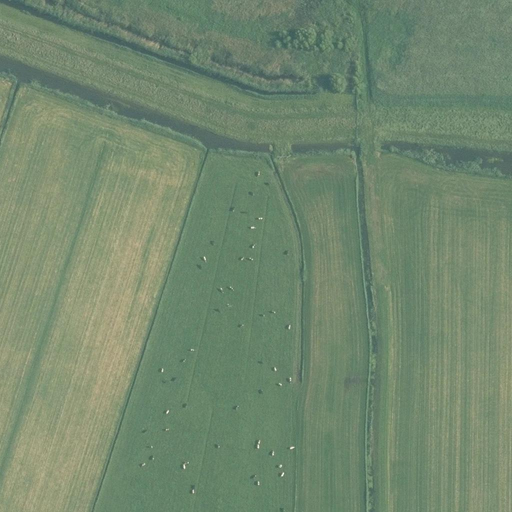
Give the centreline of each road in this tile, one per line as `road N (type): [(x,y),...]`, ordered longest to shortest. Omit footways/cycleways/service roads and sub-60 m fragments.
road 1 (track): [(353,0),(385,338),(379,511)]
road 2 (track): [(358,36),(255,34),(150,0)]
